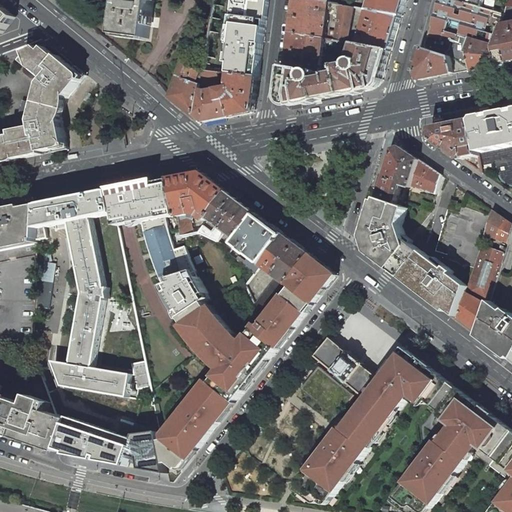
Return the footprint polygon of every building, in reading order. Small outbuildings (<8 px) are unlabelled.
[(121,0),(117,35),(149,39),(151,27),(154,0),(121,0)] [(328,3),(311,0),(295,0),(291,33),(326,39),(330,3),(328,3)] [(376,0),(374,0),(371,11),(403,16),(407,0),(377,0),(378,0),(376,0)] [(467,4),(454,0),(438,0),(430,28),(444,32),(443,35),(457,39),(458,36),(469,39),(476,41),(477,40),(480,30),(492,34),(501,37),(504,26),(507,15),(467,4)] [(0,33),(2,34),(16,17),(0,3),(0,33)] [(355,8),(341,5),(336,41),(339,41),(348,43),(355,8)] [(403,16),(371,11),(361,45),(392,51),(403,16)] [(511,24),(504,26),(501,37),(492,67),(511,62),(511,24)] [(444,32),(430,28),(428,35),(442,39),(443,35),(444,32)] [(326,39),(291,33),(287,67),(319,73),(321,74),(326,39)] [(492,34),(489,44),(477,40),(476,41),(469,39),(465,53),(467,53),(471,71),(492,67),(501,37),(492,34)] [(467,53),(465,53),(469,39),(458,36),(457,39),(452,57),(452,58),(470,71),(471,71),(467,53)] [(346,54),(348,43),(339,41),(337,52),(346,54)] [(68,100),(88,76),(76,66),(74,68),(61,57),(63,55),(47,42),(38,45),(36,49),(26,52),(28,59),(25,63),(45,79),(47,81),(45,82),(43,84),(34,122),(35,128),(9,132),(1,134),(7,162),(41,155),(41,152),(50,150),(51,153),(67,150),(61,122),(68,100)] [(319,73),(287,67),(283,97),(292,106),(333,98),(374,89),(384,81),(392,51),(361,45),(360,45),(356,58),(357,61),(356,61),(356,62),(355,62),(355,63),(354,63),(354,64),(354,65),(353,65),(341,68),(343,74),(332,76),(332,78),(319,81),(319,80),(319,79),(319,78),(320,78),(319,77),(319,76),(319,75),(319,74),(319,73)] [(452,57),(424,49),(417,74),(421,81),(455,74),(452,58),(452,57)] [(206,64),(184,57),(170,96),(197,119),(202,89),(203,82),(205,70),(206,64)] [(470,71),(452,58),(455,74),(470,71)] [(229,73),(205,70),(203,82),(219,84),(219,81),(226,82),(228,81),(229,73)] [(260,77),(232,73),(231,82),(233,86),(211,90),(202,89),(197,119),(200,117),(207,123),(236,117),(255,113),(260,77)] [(479,153),(511,146),(511,113),(473,121),(479,153)] [(454,125),(434,128),(433,138),(464,160),(479,157),(479,153),(473,121),(454,125)] [(420,160),(401,147),(394,149),(380,198),(397,204),(403,185),(412,188),(412,186),(420,160)] [(442,175),(420,160),(412,186),(437,192),(442,175)] [(204,173),(172,180),(179,215),(179,217),(194,214),(201,215),(209,221),(211,218),(230,193),(218,183),(204,173)] [(158,274),(159,275),(160,278),(162,283),(160,284),(162,288),(164,287),(169,296),(173,303),(175,307),(178,312),(183,319),(208,302),(213,299),(209,294),(204,286),(200,281),(197,274),(192,264),(189,255),(186,247),(175,250),(171,231),(168,218),(179,215),(172,180),(112,192),(117,213),(119,227),(120,227),(144,223),(144,224),(146,232),(143,233),(143,236),(144,238),(147,237),(147,240),(149,248),(146,248),(148,253),(151,253),(152,258),(156,269),(154,270),(155,272),(156,275),(158,274)] [(40,206),(39,240),(49,238),(47,227),(72,222),(75,239),(85,293),(85,296),(80,327),(73,365),(57,362),(55,362),(65,386),(145,400),(147,387),(152,386),(149,373),(147,362),(133,364),(136,375),(133,375),(95,369),(98,352),(107,298),(110,298),(109,293),(109,288),(107,289),(93,218),(117,213),(112,192),(40,206)] [(259,214),(230,193),(211,218),(228,230),(240,239),(259,214)] [(411,281),(459,317),(467,293),(469,287),(452,274),(454,271),(448,267),(446,269),(420,250),(408,240),(403,225),(408,208),(406,207),(404,207),(397,204),(380,198),(375,215),(371,230),(368,239),(372,251),(411,281)] [(450,199),(448,209),(455,211),(458,201),(450,199)] [(0,251),(39,244),(39,240),(40,206),(0,213),(0,251)] [(511,237),(511,223),(494,211),(492,217),(490,225),(488,229),(486,235),(510,243),(511,237)] [(194,214),(179,217),(183,236),(186,236),(194,234),(192,222),(194,214)] [(286,235),(259,214),(240,239),(236,245),(244,250),(243,252),(249,256),(250,255),(251,255),(263,265),(286,235)] [(228,230),(211,218),(209,221),(201,233),(210,237),(219,242),(228,230)] [(313,255),(286,235),(263,265),(290,284),(313,255)] [(507,253),(483,245),(480,253),(471,280),(469,287),(467,293),(489,305),(491,300),(493,294),(504,262),(507,253)] [(208,302),(183,319),(184,320),(199,340),(196,342),(204,351),(211,358),(212,360),(215,358),(225,368),(223,371),(226,373),(222,379),(218,376),(213,383),(210,387),(203,396),(200,394),(192,405),(181,418),(183,420),(177,429),(173,433),(170,431),(166,437),(167,440),(163,441),(163,445),(169,472),(183,472),(181,469),(198,448),(200,450),(240,400),(243,396),(254,382),(252,379),(261,367),(264,370),(272,359),(301,323),(298,320),(306,310),(309,313),(339,275),(313,255),(290,284),(293,287),(264,323),(265,324),(262,327),(259,324),(248,338),(245,341),(242,338),(239,342),(235,337),(237,335),(234,332),(232,330),(226,322),(219,314),(217,316),(208,302)] [(263,265),(251,255),(243,264),(256,273),(263,265)] [(262,319),(286,289),(275,280),(255,304),(262,319)] [(489,305),(467,293),(459,317),(480,333),(489,305)] [(511,313),(511,316),(491,300),(489,305),(480,333),(481,334),(482,332),(494,342),(500,346),(511,355),(511,313)] [(487,339),(493,343),(494,342),(482,332),(481,334),(487,339)] [(349,385),(366,399),(381,380),(364,365),(365,364),(350,351),(349,353),(332,338),(316,357),(337,374),(349,385)] [(499,348),(511,357),(511,355),(500,346),(499,348)] [(409,403),(427,399),(435,406),(453,383),(446,378),(406,348),(382,379),(381,380),(366,399),(367,399),(369,402),(346,432),(343,430),(317,464),(320,465),(313,474),(311,472),(298,489),(311,499),(314,496),(325,503),(332,495),(335,497),(339,492),(347,481),(346,480),(352,471),(359,462),(361,464),(373,448),(391,424),(401,411),(402,412),(409,403)] [(320,366),(304,385),(321,399),(320,401),(318,403),(335,417),(354,395),(346,388),(349,385),(337,374),(333,378),(320,366)] [(444,442),(440,442),(427,459),(414,476),(416,477),(410,486),(408,484),(407,485),(395,501),(408,511),(411,508),(416,511),(424,511),(429,507),(432,509),(436,505),(445,493),(443,492),(450,483),(456,474),(458,476),(469,461),(471,459),(475,454),(488,464),(491,466),(492,463),(511,437),(511,428),(453,383),(435,406),(427,417),(434,422),(450,434),(444,442)] [(0,432),(59,452),(66,434),(71,419),(57,414),(55,409),(44,413),(48,401),(31,395),(28,404),(0,393),(0,391),(2,386),(0,384),(0,432)] [(203,396),(210,387),(206,385),(205,386),(200,394),(203,396)] [(177,429),(183,420),(181,418),(175,426),(174,427),(177,429)] [(128,436),(71,419),(59,452),(169,472),(163,441),(156,441),(155,431),(129,433),(128,436)] [(59,452),(0,432),(0,436),(58,456),(59,452)] [(511,511),(511,437),(492,463),(511,478),(511,489),(511,491),(511,492),(511,493),(511,496),(507,501),(505,499),(495,511),(511,511)]
